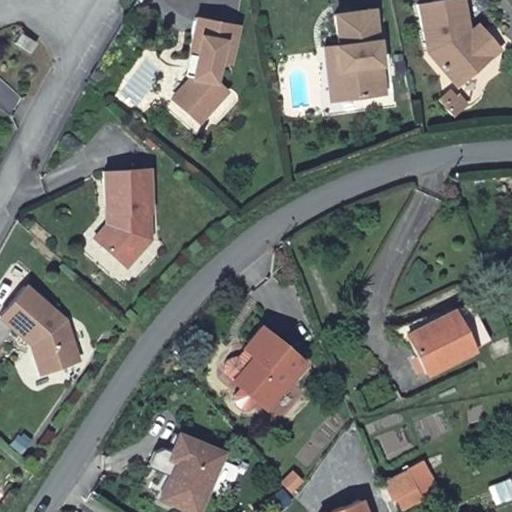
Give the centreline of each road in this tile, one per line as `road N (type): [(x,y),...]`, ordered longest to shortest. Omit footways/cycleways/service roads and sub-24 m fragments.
road 1 (residential): [(40,511),(154,339),(212,275),(276,223),(349,185),(427,161),(511,153)]
road 2 (residential): [(89,0),(63,71),(0,192)]
